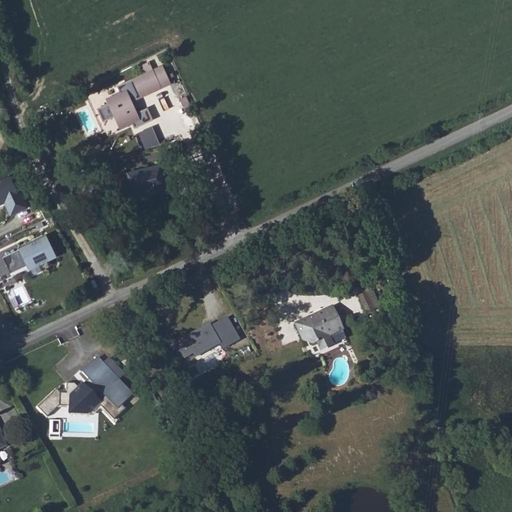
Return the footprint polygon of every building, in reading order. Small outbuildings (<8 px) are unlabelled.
[(105,98),(118,131),(132,125),(134,129),(154,121),(148,106),(134,112),(128,98),(166,82),(161,69),(119,87),(121,91),(105,98)] [(0,204),(5,204),(12,217),(29,208),(7,165),(0,168),(0,204)] [(137,198),(170,189),(164,169),(131,177),(137,198)] [(3,255),(11,272),(26,265),(28,270),(56,257),(46,235),(3,255)] [(365,307),(375,324),(383,320),(374,302),(365,307)] [(171,340),(184,362),(222,340),(225,346),(240,338),(227,316),(213,324),(210,319),(171,340)] [(349,339),(338,317),(301,335),(307,349),(316,354),(322,352),(326,361),(337,356),(334,347),(349,339)] [(68,414),(89,414),(103,402),(117,417),(141,395),(100,348),(74,371),(83,381),(77,386),(68,394),(68,406),(68,414)] [(68,394),(77,386),(75,383),(67,383),(67,393),(60,393),(55,389),(36,407),(46,417),(57,406),(68,406),(68,394)] [(0,473),(10,469),(5,457),(18,451),(12,439),(16,437),(9,423),(0,427),(0,473)]
